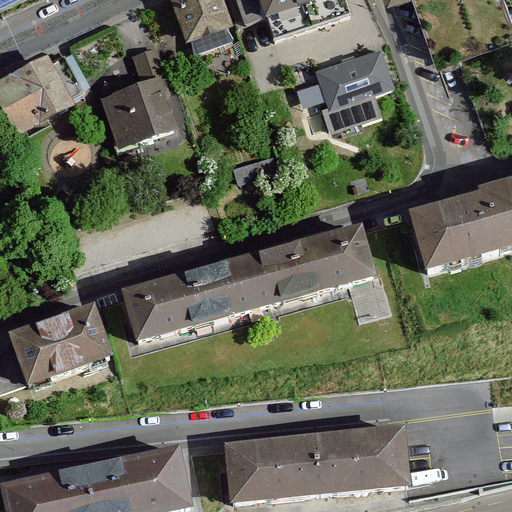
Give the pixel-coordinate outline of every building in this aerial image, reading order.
[(166,0),(187,59),(235,43),(219,0),(166,0)] [(252,0),(260,22),(331,0),(252,0)] [(166,85),(157,54),(133,61),(141,91),(159,86),(166,85)] [(382,55),(317,75),(331,121),(396,100),(382,55)] [(0,123),(11,142),(86,98),(65,62),(52,69),(45,58),(0,84),(0,123)] [(159,86),(103,105),(121,155),(176,137),(159,86)] [(511,189),(401,220),(417,278),(511,252),(511,189)] [(357,230),(114,298),(131,356),(374,288),(357,230)] [(0,363),(0,391),(3,401),(110,365),(92,309),(3,339),(10,360),(0,363)] [(404,493),(398,432),(221,449),(227,510),(404,493)] [(0,511),(184,511),(172,454),(0,491),(0,511)]
